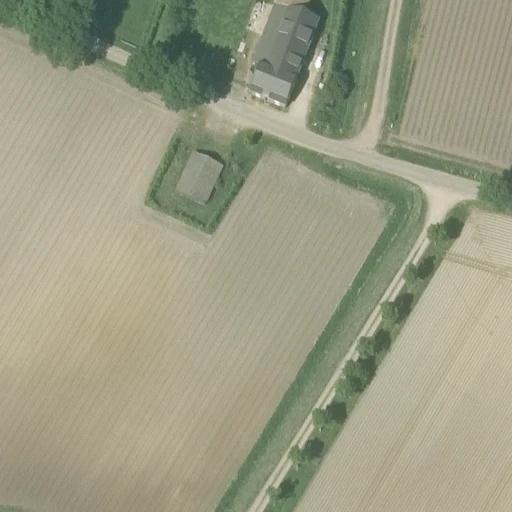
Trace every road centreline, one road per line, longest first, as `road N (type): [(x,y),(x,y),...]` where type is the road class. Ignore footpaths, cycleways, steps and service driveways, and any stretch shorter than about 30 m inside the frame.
road 1 (unclassified): [(511,202),(269,126),(0,5)]
road 2 (track): [(460,188),(262,511)]
road 3 (track): [(358,159),(375,119),(400,0)]
